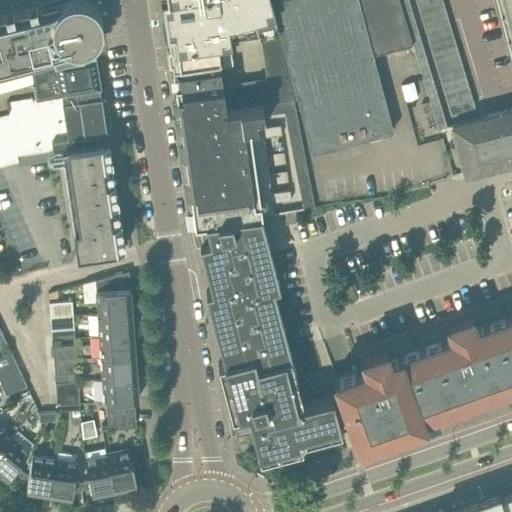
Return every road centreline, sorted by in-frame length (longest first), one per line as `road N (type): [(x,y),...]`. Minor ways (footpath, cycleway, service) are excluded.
road 1 (unclassified): [(184,328),(134,0)]
road 2 (tertiary): [(511,423),(251,511)]
road 3 (tertiary): [(343,511),(511,453)]
road 4 (unclassified): [(184,328),(185,495)]
road 5 (unclassified): [(212,489),(184,328)]
